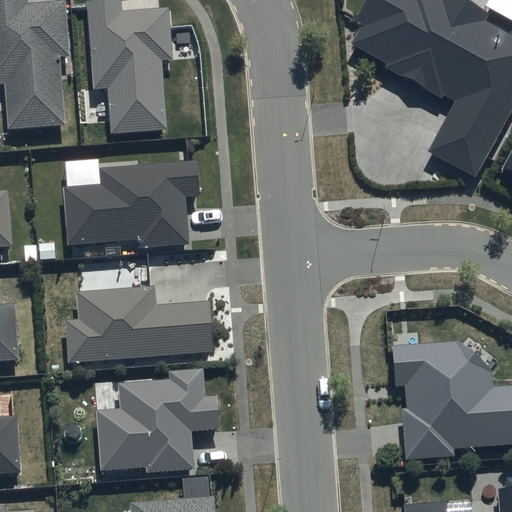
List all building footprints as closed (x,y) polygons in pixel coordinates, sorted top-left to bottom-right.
[(27,0),(0,0),(0,84),(4,85),(8,129),(62,125),(57,56),(67,55),(63,1),(28,4),(27,0)] [(120,0),(100,0),(86,1),(92,91),(106,90),(109,135),(167,131),(162,59),(172,58),(168,8),(122,12),(120,0)] [(368,0),(357,21),(361,24),(350,44),(386,64),(383,69),(443,102),(444,99),(451,103),(424,151),(473,178),(511,106),(511,33),(509,39),(480,23),(486,14),(460,0),(368,0)] [(511,148),(500,170),(511,176),(511,148)] [(98,184),(62,187),(66,246),(139,241),(140,249),(189,245),(185,197),(199,196),(196,160),(97,167),(98,184)] [(0,247),(11,247),(7,191),(0,191),(0,247)] [(154,287),(76,293),(78,320),(64,321),(67,364),(212,353),(208,302),(155,306),(154,287)] [(0,360),(17,359),(13,303),(0,304),(0,360)] [(456,342),(391,346),(393,387),(404,386),(406,410),(401,410),(404,460),(453,457),(453,450),(511,445),(511,387),(493,388),(492,372),(456,342)] [(219,431),(216,395),(205,396),(204,370),(168,372),(168,380),(118,384),(120,409),(96,410),(100,471),(145,468),(145,474),(194,471),(192,433),(219,431)] [(0,473),(21,473),(17,416),(0,417),(0,473)] [(511,511),(511,488),(495,490),(496,511),(448,511),(448,502),(404,505),(404,511),(511,511)] [(128,511),(214,511),(214,496),(127,503),(128,511)]
